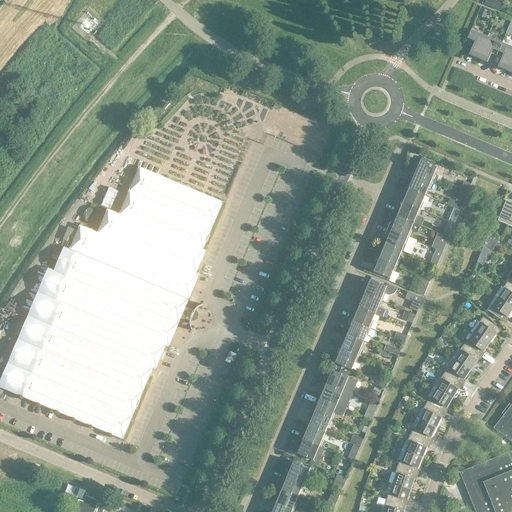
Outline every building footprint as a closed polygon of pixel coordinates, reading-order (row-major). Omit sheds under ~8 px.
[(493,0),(490,7),(498,10),(501,3),(493,0)] [(481,8),(477,15),(484,18),(488,11),(481,8)] [(487,37),(470,30),(466,39),(468,40),(464,50),(470,52),(468,55),(478,59),(487,37)] [(501,43),(487,37),(478,59),(487,63),(488,60),(493,62),(501,43)] [(511,57),(511,47),(501,43),(493,62),(499,64),(497,67),(506,71),(511,57)] [(413,167),(410,173),(432,182),(435,175),(433,175),(436,168),(430,165),(431,162),(421,158),(417,169),(413,167)] [(47,268),(0,380),(0,387),(122,439),(152,369),(155,370),(165,346),(168,348),(179,321),(190,322),(190,318),(192,312),(195,310),(187,302),(198,276),(196,274),(205,251),(203,249),(222,202),(139,167),(119,214),(107,209),(97,233),(79,225),(69,249),(63,247),(53,271),(47,268)] [(432,182),(410,173),(407,179),(412,181),(408,189),(425,195),(427,189),(429,189),(432,182)] [(425,195),(408,189),(405,196),(401,195),(398,201),(420,210),(423,203),(422,202),(425,195)] [(449,198),(447,205),(453,207),(455,201),(449,198)] [(420,210),(398,201),(396,207),(400,209),(397,216),(413,223),(419,226),(422,219),(417,217),(420,210)] [(497,221),(508,225),(511,215),(511,203),(506,201),(497,221)] [(413,223),(397,216),(393,224),(389,222),(387,228),(408,238),(411,231),(410,230),(413,223)] [(446,221),(444,228),(451,231),(454,224),(446,221)] [(408,238),(387,228),(384,235),(388,236),(385,244),(401,251),(404,244),(406,245),(408,238)] [(436,233),(431,247),(442,252),(448,238),(436,233)] [(401,251),(385,244),(382,252),(378,250),(375,256),(397,265),(400,258),(398,258),(401,251)] [(485,244),(484,246),(491,252),(493,249),(485,244)] [(483,247),(477,262),(482,266),(492,252),(483,247)] [(397,265),(375,256),(372,262),(377,264),(373,272),(389,279),(392,272),(394,272),(397,265)] [(432,257),(430,263),(436,265),(439,260),(432,257)] [(363,286),(360,292),(382,301),(384,295),(385,295),(387,296),(389,296),(393,294),(395,293),(396,291),(397,288),(387,284),(386,286),(370,279),(367,287),(363,286)] [(422,281),(419,288),(424,291),(428,284),(422,281)] [(511,286),(506,283),(502,288),(501,287),(495,295),(511,307),(511,286)] [(382,301),(360,292),(357,298),(361,300),(358,307),(374,314),(382,317),(385,310),(379,308),(382,301)] [(407,292),(404,299),(411,302),(409,308),(416,311),(422,298),(407,292)] [(511,309),(511,307),(495,295),(489,304),(490,305),(487,311),(498,318),(501,313),(506,317),(511,309)] [(374,314),(358,307),(355,315),(351,313),(348,319),(370,329),(373,322),(372,321),(374,314)] [(404,312),(401,319),(411,323),(415,316),(404,312)] [(477,321),(471,330),(489,342),(495,333),(490,329),(494,325),(482,317),(479,322),(477,321)] [(370,329),(348,319),(346,326),(350,327),(347,335),(363,342),(366,335),(367,336),(370,329)] [(489,342),(471,330),(465,339),(467,340),(463,345),(474,352),(477,348),(483,351),(489,342)] [(395,332),(393,338),(404,343),(406,337),(395,332)] [(363,342),(347,335),(343,343),(339,341),(337,347),(358,356),(361,349),(360,349),(363,342)] [(474,352),(463,345),(459,350),(458,349),(452,358),(470,370),(476,361),(471,357),(474,352)] [(358,356),(337,347),(334,353),(338,355),(335,363),(351,370),(354,363),(355,363),(358,356)] [(393,348),(390,353),(398,356),(400,351),(393,348)] [(470,370),(452,358),(446,366),(447,367),(444,373),(455,380),(458,375),(463,379),(470,370)] [(324,377),(322,383),(351,395),(357,381),(332,370),(328,378),(324,377)] [(455,380),(444,373),(440,379),(438,378),(433,388),(452,398),(457,388),(452,385),(455,380)] [(378,377),(375,383),(383,386),(385,381),(378,377)] [(351,395),(322,383),(319,389),(323,391),(320,398),(345,409),(351,395)] [(452,398),(433,388),(428,396),(429,397),(426,403),(438,410),(440,404),(446,408),(452,398)] [(371,397),(368,402),(377,406),(379,400),(371,397)] [(345,409),(320,398),(317,406),(313,404),(310,410),(332,420),(334,414),(342,417),(345,409)] [(438,410),(426,403),(422,409),(421,408),(416,418),(436,428),(441,418),(435,415),(438,410)] [(504,415),(493,428),(511,442),(511,450),(511,451),(465,470),(464,468),(462,467),(459,466),(457,467),(455,468),(454,470),(453,473),(454,475),(455,477),(457,478),(459,479),(461,478),(465,487),(466,489),(475,511),(511,511),(511,403),(511,405),(509,404),(502,413),(504,415)] [(332,420),(310,410),(307,417),(311,418),(308,426),(324,433),(327,426),(329,427),(332,420)] [(366,410),(363,417),(371,420),(374,414),(366,410)] [(436,428),(416,418),(411,427),(413,428),(410,434),(422,440),(425,435),(431,438),(436,428)] [(324,433),(308,426),(305,434),(301,432),(298,438),(320,447),(323,440),(321,440),(324,433)] [(422,440),(410,434),(407,441),(406,440),(402,450),(422,458),(426,448),(420,445),(422,440)] [(354,436),(351,444),(359,448),(362,440),(354,436)] [(320,447),(298,438),(296,444),(300,446),(296,454),(313,461),(316,454),(317,454),(320,447)] [(354,461),(359,448),(354,446),(348,459),(354,461)] [(422,458),(402,450),(397,460),(399,460),(397,467),(409,471),(411,466),(417,468),(422,458)] [(286,468),(283,474),(305,483),(308,476),(306,475),(309,468),(293,461),(290,469),(286,468)] [(409,471),(397,467),(394,473),(393,473),(389,483),(410,489),(413,479),(407,477),(409,471)] [(305,483),(283,474),(281,480),(285,482),(281,489),(298,496),(301,489),(302,490),(305,483)] [(336,477),(333,484),(336,485),(335,488),(341,491),(345,481),(336,477)] [(410,489),(389,483),(386,493),(388,493),(386,500),(399,504),(400,498),(406,500),(410,489)] [(298,496),(281,489),(278,497),(274,495),(272,501),(293,511),(296,504),(295,503),(298,496)] [(339,497),(331,494),(326,506),(334,509),(339,497)] [(102,511),(106,504),(85,495),(83,501),(78,499),(72,511),(102,511)] [(399,504),(386,500),(384,506),(382,506),(380,511),(402,511),(403,511),(397,509),(399,504)] [(292,511),(293,511),(272,501),(269,508),(273,509),(271,511),(292,511)]
